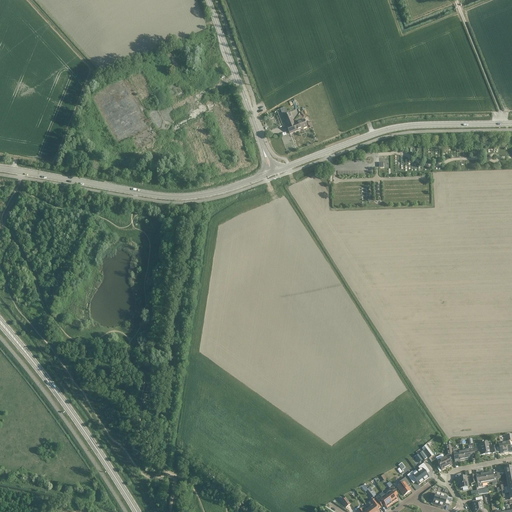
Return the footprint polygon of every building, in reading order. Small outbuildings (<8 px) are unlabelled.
[(286,125),(293,122),(290,114),(283,116),(286,125)] [(293,122),(286,125),(287,127),(286,127),(289,134),(307,127),(304,120),(294,124),(293,122)] [(383,158),(383,160),(383,161),(379,162),(379,168),(389,167),(389,158),(383,158)] [(479,455),(489,454),(487,441),(480,442),(481,447),(477,447),(479,455)] [(504,452),(510,451),(509,442),(498,444),(500,453),(504,453),(504,452)] [(433,455),(426,445),(422,448),(429,458),(433,455)] [(463,450),(465,460),(471,459),(471,455),(474,454),(472,445),(467,446),(468,449),(463,450)] [(465,460),(463,450),(457,452),(457,449),(452,450),(454,458),(457,457),(458,462),(465,460)] [(442,470),(451,465),(447,456),(444,457),(442,454),(435,457),(437,461),(442,470)] [(420,470),(417,472),(423,481),(428,477),(425,472),(428,470),(423,464),(418,467),(420,470)] [(412,472),(407,476),(412,482),(415,480),(418,485),(423,481),(417,472),(414,475),(412,472)] [(485,473),(487,483),(492,482),(492,484),(497,483),(495,475),(492,476),(491,472),(485,473)] [(487,483),(485,473),(478,474),(479,478),(476,479),(477,487),(483,486),(482,483),(487,483)] [(460,488),(468,487),(466,476),(457,478),(457,482),(459,481),(460,488)] [(397,488),(403,496),(410,491),(407,486),(410,484),(405,478),(398,483),(400,485),(397,488)] [(390,491),(385,495),(392,504),(397,500),(393,494),(395,492),(392,488),(389,490),(390,491)] [(432,503),(444,507),(445,504),(449,505),(451,498),(435,494),(432,503)] [(392,504),(385,495),(380,498),(378,496),(376,498),(380,504),(382,502),(387,508),(392,504)] [(483,511),(481,500),(483,500),(482,497),(475,498),(476,501),(472,502),(474,511),(483,511)] [(345,508),(350,505),(345,499),(341,502),(345,508)] [(371,507),(368,509),(370,511),(378,511),(376,509),(379,506),(374,499),(368,503),(371,507)]
